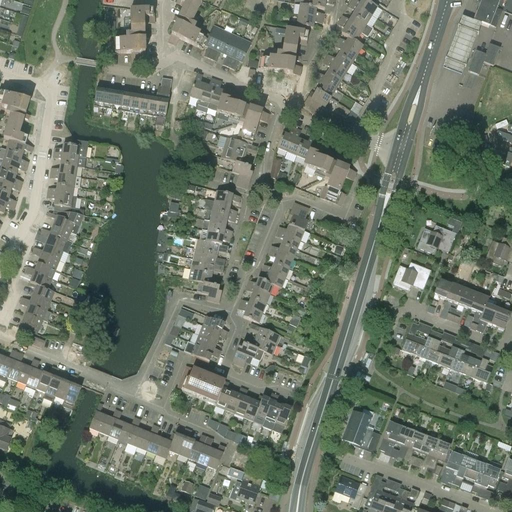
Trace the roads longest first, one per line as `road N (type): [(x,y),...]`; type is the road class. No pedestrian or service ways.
road 1 (tertiary): [(296,511),(400,150)]
road 2 (residential): [(0,269),(35,206),(51,90),(0,70)]
road 3 (tertiary): [(400,150),(446,0)]
road 4 (residential): [(137,386),(180,301),(231,312)]
road 5 (residential): [(356,137),(404,23),(401,0)]
road 6 (residential): [(137,386),(0,336)]
road 7 (residential): [(354,470),(388,468),(491,511)]
road 8 (residential): [(506,346),(403,308),(382,337)]
road 9 (residential): [(303,406),(225,365),(236,328),(231,312)]
road 10 (residential): [(284,108),(176,55),(166,60)]
road 11 (residential): [(231,312),(284,195)]
road 12 (residential): [(232,461),(231,446),(137,386)]
road 13 (residential): [(284,108),(294,103),(337,0)]
